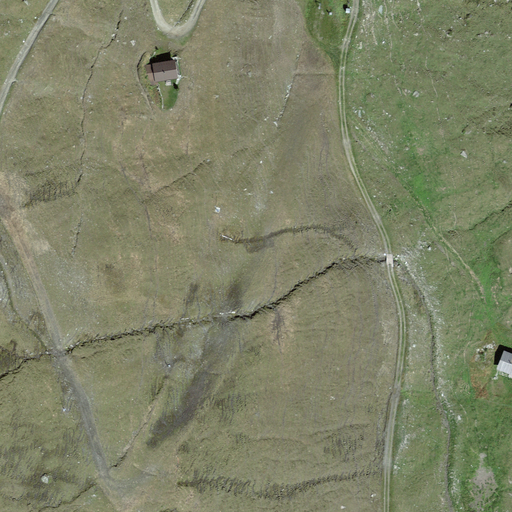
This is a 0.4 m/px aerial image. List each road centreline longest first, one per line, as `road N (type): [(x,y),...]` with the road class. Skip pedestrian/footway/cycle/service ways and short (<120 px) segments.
road 1 (track): [(383,511),(405,304),(338,108),(360,17),(356,0)]
road 2 (track): [(53,0),(25,46),(0,128)]
